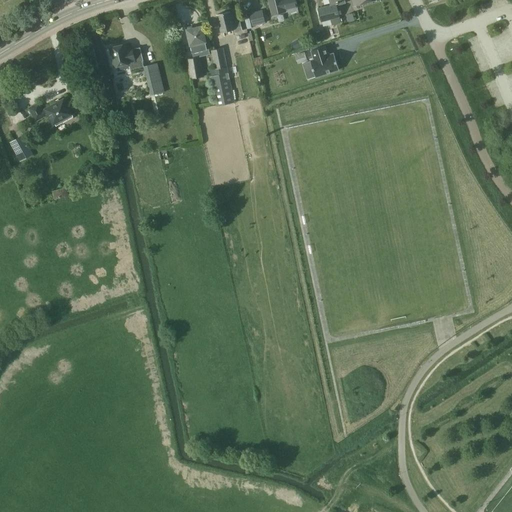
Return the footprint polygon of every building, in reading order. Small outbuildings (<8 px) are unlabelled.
[(285,10),(298,7),(296,0),(269,0),(273,14),(286,11),(285,10)] [(329,0),(331,5),(318,9),(322,22),(331,19),(332,25),(341,23),(336,6),(346,3),(344,0),(329,0)] [(266,23),(262,10),(251,13),(254,26),(266,23)] [(233,33),(243,30),(240,21),(233,22),(230,11),(217,15),(221,33),(232,30),(233,33)] [(189,29),(188,30),(191,45),(193,53),(207,50),(202,26),(195,28),(195,26),(188,27),(189,29)] [(321,31),(315,34),(317,40),(324,38),(321,31)] [(112,49),(111,49),(116,66),(117,69),(140,62),(142,67),(144,66),(143,61),(144,61),(140,47),(127,50),(125,45),(119,47),(117,45),(113,46),(112,49)] [(325,46),(311,51),(314,59),(310,61),(315,77),(339,70),(333,53),(327,55),(325,46)] [(209,70),(210,76),(216,106),(235,102),(230,78),(229,78),(228,73),(229,73),(227,67),(224,48),(211,50),(215,69),(209,70)] [(194,58),(186,59),(190,78),(191,77),(191,79),(203,77),(200,57),(197,57),(194,58)] [(158,63),(148,65),(155,95),(165,92),(158,63)] [(49,114),(54,124),(79,110),(75,104),(74,105),(69,95),(43,110),(39,103),(29,108),(36,122),(46,116),(46,115),(49,114)] [(22,136),(10,143),(20,161),(32,154),(22,136)] [(161,160),(168,159),(166,149),(159,151),(161,160)]
